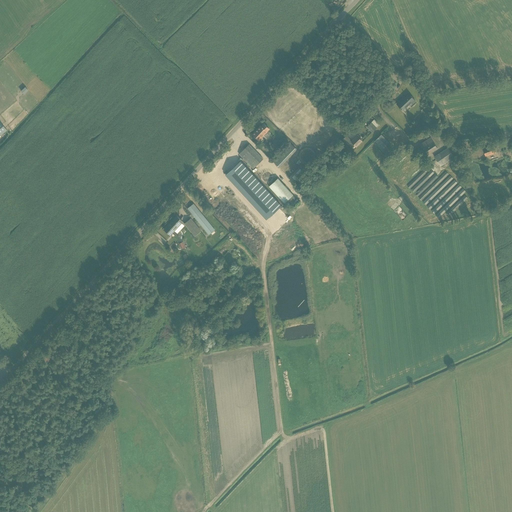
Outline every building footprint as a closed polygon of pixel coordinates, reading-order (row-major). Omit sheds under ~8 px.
[(415,101),(409,94),(405,98),(404,99),(403,98),(396,104),(403,110),(414,100),(415,101)] [(372,133),(379,125),(374,120),(366,127),(372,133)] [(268,130),(269,129),(263,124),(261,126),(260,126),(252,134),(259,140),(264,135),(266,137),(267,137),(270,134),(270,133),(268,130)] [(384,152),(388,149),(391,145),(381,135),(377,138),(374,142),(384,152)] [(356,147),(358,144),(362,141),(357,136),(352,141),(346,136),(343,139),(352,148),(355,145),(356,147)] [(427,155),(431,152),(437,148),(431,138),(420,144),(423,149),(427,155)] [(263,159),(249,144),(239,154),(242,158),(253,169),(263,159)] [(440,166),(456,156),(455,151),(452,145),(434,157),(440,166)] [(474,154),(474,157),(482,155),(482,154),(484,154),(485,156),(487,156),(495,153),(493,146),(485,148),(480,150),(481,152),(476,154),(474,154)] [(392,171),(409,156),(403,149),(386,164),(392,171)] [(282,166),(292,157),(288,153),(278,162),(282,166)] [(265,220),(280,207),(240,161),(225,174),(265,220)] [(406,185),(422,169),(419,167),(403,182),(406,185)] [(413,193),(434,173),(431,170),(411,190),(413,193)] [(426,173),(423,171),(407,186),(409,189),(426,173)] [(421,201),(448,174),(446,172),(419,198),(421,201)] [(438,177),(435,174),(415,194),(417,197),(438,177)] [(453,179),(450,176),(423,202),(426,205),(453,179)] [(289,204),(296,198),(278,178),(269,186),(284,203),(287,201),(289,204)] [(457,183),(454,180),(427,206),(430,209),(457,183)] [(201,192),(208,188),(205,183),(198,188),(201,192)] [(461,187),(459,184),(431,211),(434,214),(461,187)] [(465,192),(463,189),(435,215),(438,218),(465,192)] [(468,198),(465,195),(447,213),(449,216),(468,198)] [(289,206),(291,208),(299,201),(297,199),(289,206)] [(187,208),(191,212),(209,235),(215,230),(196,208),(193,204),(187,208)] [(177,234),(174,231),(183,222),(176,216),(171,222),(168,225),(164,229),(171,236),(172,234),(175,236),(177,234)] [(195,236),(201,231),(191,218),(184,223),(195,236)]
